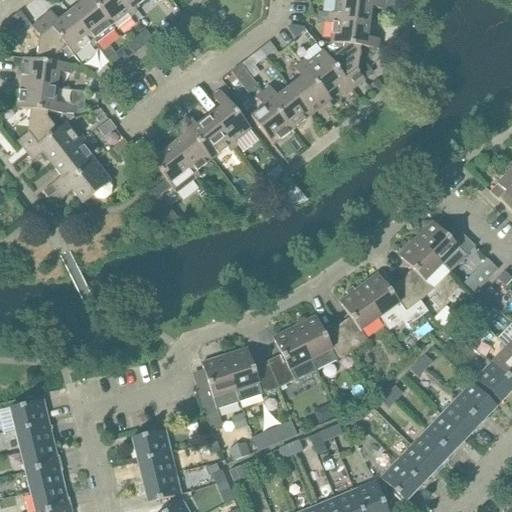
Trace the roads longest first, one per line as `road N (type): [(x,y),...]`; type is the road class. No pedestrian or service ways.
road 1 (residential): [(511,247),(431,188),(379,244),(291,303),(183,347),(175,378),(79,404)]
road 2 (residential): [(125,134),(274,25),(279,0)]
